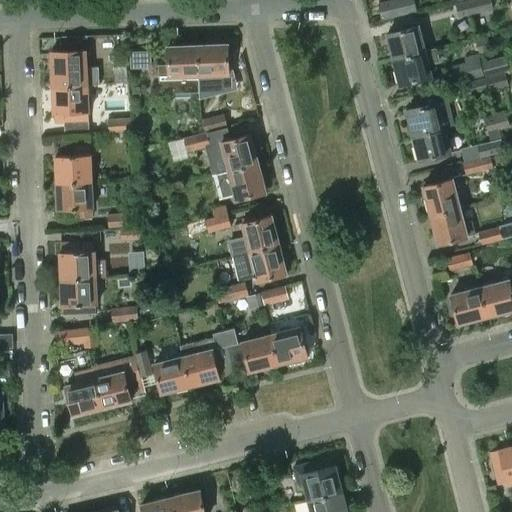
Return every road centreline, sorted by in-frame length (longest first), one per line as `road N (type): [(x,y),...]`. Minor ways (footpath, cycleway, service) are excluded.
road 1 (residential): [(35,496),(18,29)]
road 2 (residential): [(356,419),(250,15)]
road 3 (residential): [(340,0),(436,366)]
road 4 (residential): [(35,496),(356,419)]
road 5 (residential): [(18,29),(250,15)]
